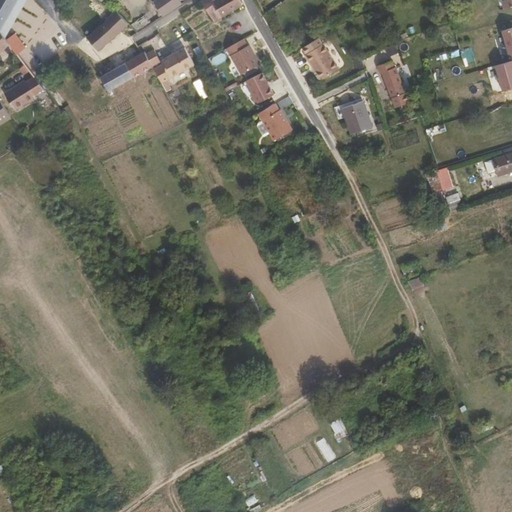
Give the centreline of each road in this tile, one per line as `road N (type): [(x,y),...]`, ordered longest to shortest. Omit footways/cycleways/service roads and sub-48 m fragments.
road 1 (track): [(329,140),(420,341),(124,511)]
road 2 (track): [(420,341),(466,511)]
